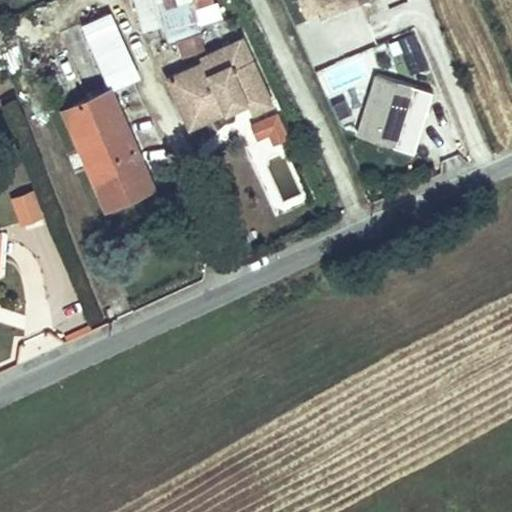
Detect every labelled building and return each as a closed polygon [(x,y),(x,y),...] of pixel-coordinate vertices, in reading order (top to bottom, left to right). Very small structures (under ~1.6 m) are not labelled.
[(136,0),(146,32),(166,26),(171,41),(204,31),(196,6),(194,0),(136,0)] [(322,9),(342,0),(343,0),(346,7),(361,0),(302,0),(309,14),(322,9)] [(346,7),(343,0),(342,0),(322,9),(325,15),(346,7)] [(363,4),(325,20),(331,36),(314,43),(322,64),(379,40),(363,4)] [(138,65),(116,11),(84,24),(107,78),(138,65)] [(422,46),(420,46),(414,31),(398,38),(404,53),(403,53),(411,73),(430,65),(422,46)] [(273,103),(245,38),(220,48),(227,65),(213,71),(208,59),(207,60),(170,76),(181,102),(200,94),(210,116),(230,108),(226,100),(245,92),(248,100),(253,112),(273,103)] [(227,65),(220,48),(205,55),(207,60),(208,59),(213,71),(227,65)] [(434,90),(376,72),(357,133),(415,151),(434,90)] [(117,90),(66,113),(84,155),(91,152),(110,194),(154,175),(117,90)] [(226,100),(230,108),(248,100),(245,92),(226,100)] [(210,116),(200,94),(181,102),(191,125),(210,116)] [(431,114),(450,157),(466,149),(446,107),(431,114)] [(278,111),(263,118),(270,133),(285,127),(278,111)] [(258,138),(270,133),(263,118),(251,123),(258,138)] [(289,137),(285,127),(270,133),(274,144),(289,137)] [(84,155),(109,212),(160,189),(154,175),(110,194),(91,152),(84,155)] [(35,188),(11,196),(21,224),(45,215),(35,188)]
